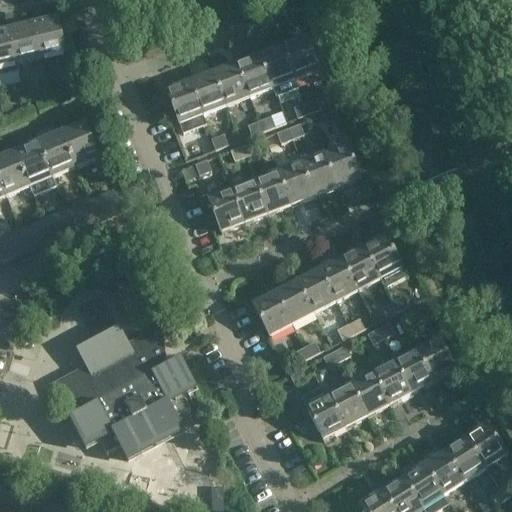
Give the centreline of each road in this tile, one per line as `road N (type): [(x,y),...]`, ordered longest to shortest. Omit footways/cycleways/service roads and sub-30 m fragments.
road 1 (residential): [(301,511),(245,418),(240,367),(170,218),(126,93)]
road 2 (residential): [(0,143),(126,93)]
